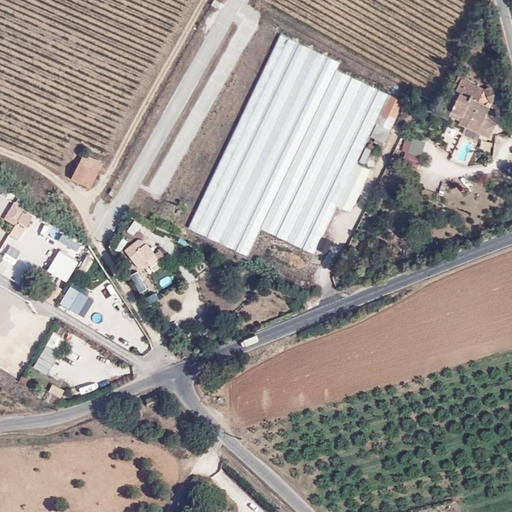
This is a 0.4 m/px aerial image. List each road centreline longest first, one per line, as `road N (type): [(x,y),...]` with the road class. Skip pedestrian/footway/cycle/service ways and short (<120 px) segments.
road 1 (unclassified): [(168,373),(511,234)]
road 2 (track): [(156,338),(70,194),(0,149)]
road 3 (track): [(79,212),(205,0)]
road 4 (unclassified): [(168,373),(306,511)]
road 5 (unclassified): [(0,424),(50,419),(168,373)]
